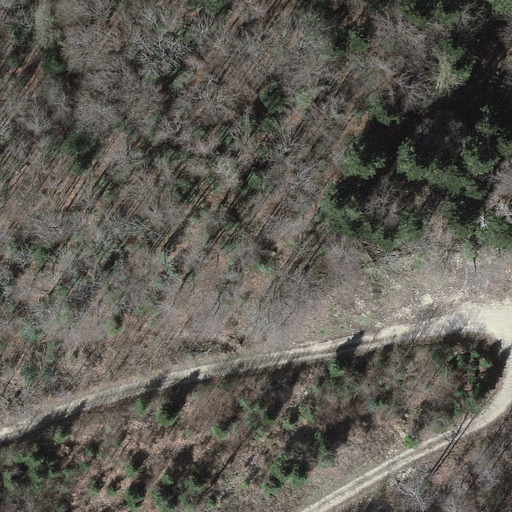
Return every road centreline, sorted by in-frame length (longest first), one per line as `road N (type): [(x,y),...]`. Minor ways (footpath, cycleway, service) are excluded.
road 1 (track): [(0,430),(240,360),(470,322),(505,333),(511,356)]
road 2 (track): [(511,373),(489,409),(317,511)]
